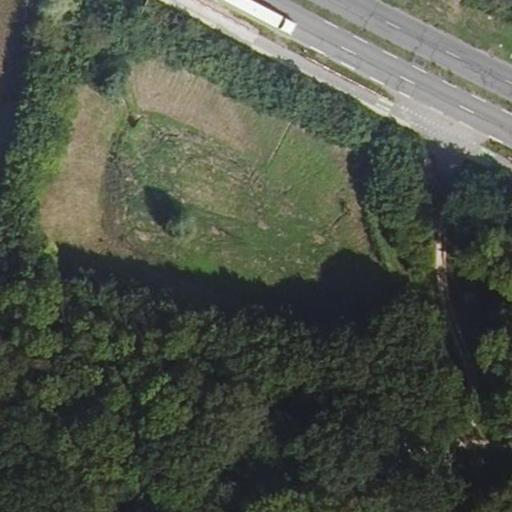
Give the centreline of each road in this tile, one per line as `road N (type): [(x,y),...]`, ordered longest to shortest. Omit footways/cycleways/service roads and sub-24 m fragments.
road 1 (track): [(169,511),(208,460),(445,425)]
road 2 (primary): [(249,0),(511,135)]
road 3 (track): [(445,425),(453,377),(447,255),(454,141)]
road 4 (primary): [(511,94),(326,0)]
road 5 (track): [(453,0),(389,124)]
